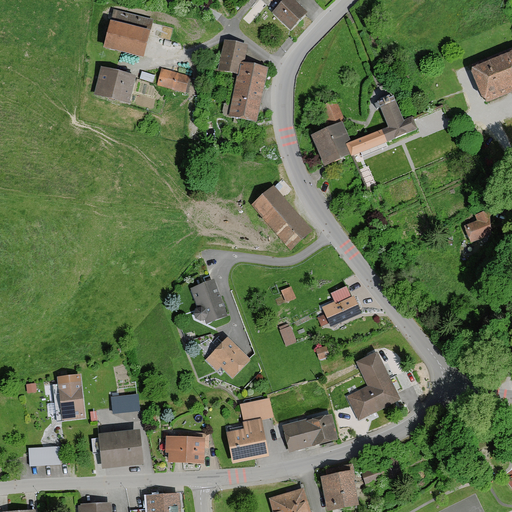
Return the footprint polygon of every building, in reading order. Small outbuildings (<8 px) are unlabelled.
[(308,16),(290,0),(287,0),(273,16),(292,34),(308,16)] [(154,24),(114,13),(104,51),(145,61),(154,24)] [(248,48),(225,42),(217,73),(239,78),(229,118),(257,125),(269,70),(244,65),(248,48)] [(511,50),(472,67),(471,71),(482,96),(487,102),(511,91),(511,50)] [(129,106),(136,80),(101,70),(94,97),(129,106)] [(188,79),(161,71),(155,88),(183,96),(188,79)] [(154,78),(141,74),(139,81),(152,85),(154,78)] [(388,126),(381,129),(386,142),(417,129),(412,117),(404,120),(393,95),(378,102),(388,126)] [(344,118),(337,102),(323,109),(329,124),(344,118)] [(324,166),(351,155),(346,144),(351,142),(342,121),(311,135),(324,166)] [(386,142),(381,129),(351,142),(346,144),(351,155),(351,156),(386,142)] [(313,232),(274,188),(251,208),(290,252),(313,232)] [(499,232),(491,211),(474,218),(477,224),(464,229),(470,244),(499,232)] [(189,288),(196,308),(194,313),(196,318),(201,321),(204,320),(205,323),(226,315),(213,280),(189,288)] [(295,301),(290,289),(280,293),(285,305),(295,301)] [(347,289),(331,295),(335,304),(322,309),(325,317),(317,320),(320,328),(329,324),(330,328),(361,315),(354,298),(351,299),(347,289)] [(296,344),(290,328),(287,329),(286,326),(278,329),(284,348),(296,344)] [(250,360),(228,338),(205,360),(216,371),(220,367),(231,378),(250,360)] [(330,358),(326,348),(314,353),(318,362),(330,358)] [(401,403),(379,355),(358,364),(368,387),(347,397),(358,422),(401,403)] [(85,421),(82,378),(58,379),(60,422),(85,421)] [(138,394),(111,397),(113,414),(140,411),(138,394)] [(273,420),(269,400),(239,406),(244,431),(227,434),(234,466),(270,459),(263,422),(273,420)] [(339,442),(332,417),(309,423),(309,420),(282,428),(290,454),(319,446),(319,448),(339,442)] [(145,467),(141,433),(100,437),(103,471),(145,467)] [(208,451),(209,435),(192,434),(191,440),(168,438),(167,455),(169,455),(169,464),(204,467),(206,450),(208,451)] [(60,467),(60,448),(36,449),(36,450),(28,450),(29,468),(60,467)] [(401,477),(396,459),(360,469),(365,488),(401,477)] [(360,506),(353,465),(336,468),(337,476),(321,478),(327,511),(360,506)] [(310,511),(304,490),(269,501),(272,511),(310,511)] [(181,511),(180,495),(147,498),(147,511),(181,511)]
